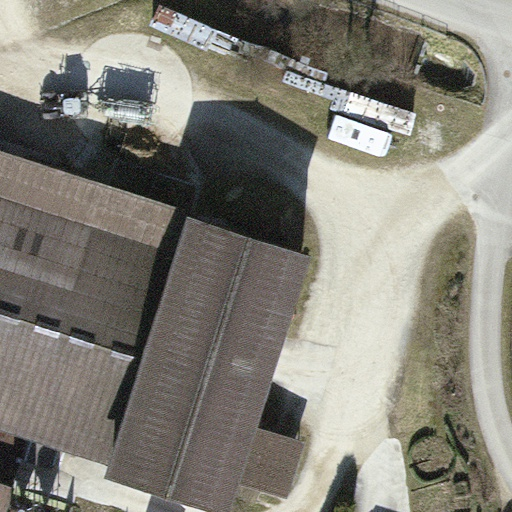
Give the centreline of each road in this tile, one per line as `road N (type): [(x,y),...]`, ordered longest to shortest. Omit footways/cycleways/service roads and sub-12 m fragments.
road 1 (track): [(380,511),(384,475),(360,399),(413,211)]
road 2 (residential): [(511,140),(493,196),(496,389),(511,436)]
